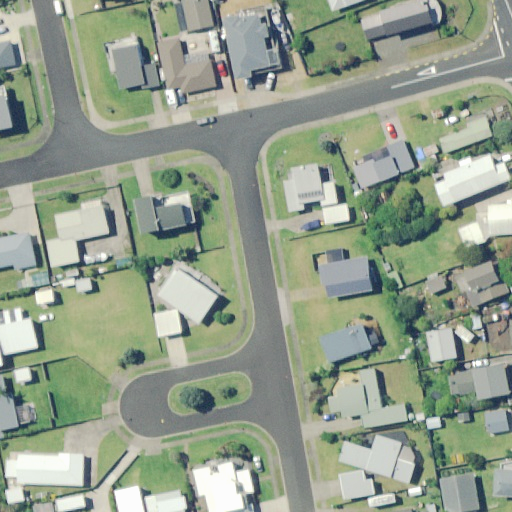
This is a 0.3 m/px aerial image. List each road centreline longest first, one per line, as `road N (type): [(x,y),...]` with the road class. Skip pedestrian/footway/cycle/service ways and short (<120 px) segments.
road 1 (residential): [(279,404),(171,425),(146,420),(141,410),(154,381),(269,355)]
road 2 (residential): [(229,127),(511,56)]
road 3 (residential): [(229,127),(269,355)]
road 4 (residential): [(76,160),(42,0)]
road 5 (residential): [(76,160),(229,127)]
